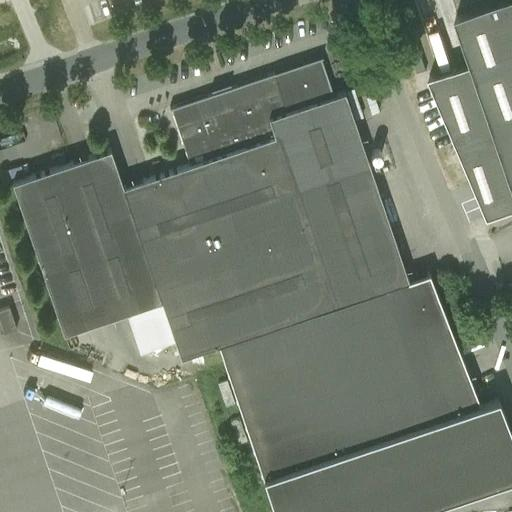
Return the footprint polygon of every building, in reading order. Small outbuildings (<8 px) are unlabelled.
[(474,61),(429,76),(489,215),(511,207),(511,0),(498,0),(458,14),(474,61)] [(320,55),(273,71),(226,86),(228,90),(218,94),(216,90),(170,105),(177,126),(190,163),(123,185),(110,148),(12,181),(63,332),(162,299),(181,355),(219,342),(263,475),(275,511),(404,511),(511,476),(511,433),(497,396),(479,403),(433,266),(407,275),(344,90),(333,94),(320,55)] [(0,320),(4,333),(17,329),(10,306),(0,308),(0,320)] [(125,339),(136,335),(127,311),(116,315),(125,339)] [(23,480),(78,464),(84,485),(76,488),(81,505),(114,495),(110,480),(118,478),(120,484),(124,483),(112,442),(117,441),(111,424),(83,432),(84,438),(32,453),(36,467),(13,474),(17,487),(24,485),(23,480)]
